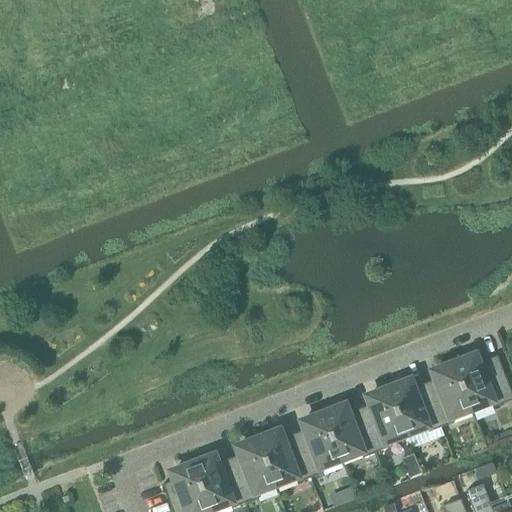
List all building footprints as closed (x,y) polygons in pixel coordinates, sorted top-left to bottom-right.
[(454,364),(472,411),(492,403),(493,408),(511,401),(511,393),(498,356),(478,364),(475,356),(454,364)] [(452,418),(472,411),(454,364),(433,373),(436,380),(424,384),(441,428),(454,423),(452,418)] [(441,428),(424,384),(413,389),(410,381),(389,390),(406,436),(426,428),(428,433),(441,428)] [(386,444),(406,436),(389,390),(367,398),(370,405),(359,410),(376,454),(388,449),(386,444)] [(376,454),(359,410),(347,414),(345,407),(323,415),(341,461),(361,453),(363,458),(376,454)] [(321,469),(341,461),(323,415),(302,423),(305,430),(294,435),(310,479),(323,474),(321,469)] [(279,432),(258,440),(276,486),(296,478),(298,484),(310,479),(294,435),(288,437),(285,430),(279,432)] [(256,494),(276,486),(258,440),(237,448),(240,456),(228,460),(245,504),(258,499),(256,494)] [(245,504),(228,460),(217,464),(214,457),(193,465),(210,511),(230,504),(232,509),(245,504)] [(422,473),(418,464),(405,469),(409,478),(422,473)] [(208,511),(210,511),(193,465),(171,473),(174,481),(162,485),(172,511),(208,511)] [(493,465),(484,468),(488,478),(496,475),(493,465)] [(398,481),(395,471),(385,474),(389,484),(398,481)] [(483,485),(466,492),(473,511),(511,511),(511,510),(508,503),(492,509),(483,485)] [(465,511),(460,500),(443,507),(445,511),(465,511)]
